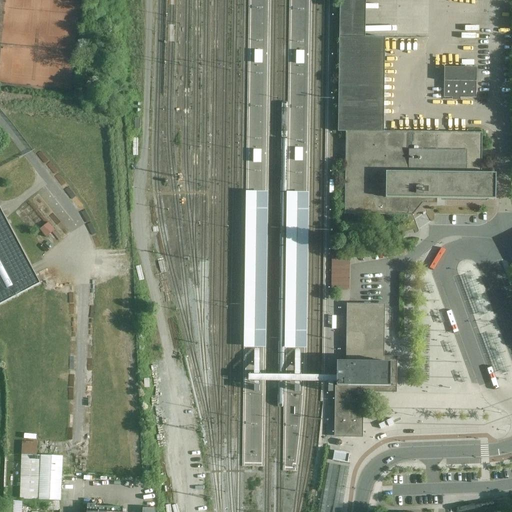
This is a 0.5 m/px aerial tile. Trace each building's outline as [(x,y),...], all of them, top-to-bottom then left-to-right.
[(366,39),(365,0),(340,0),(339,132),(346,132),(345,214),(413,214),(424,202),(438,202),(438,198),(499,199),(498,171),(483,171),(484,132),(386,130),(385,39),(366,39)] [(264,51),(255,51),(255,65),(264,65),(264,51)] [(305,52),(296,52),(296,66),(305,66),(305,52)] [(478,69),(445,69),(445,95),(477,95),(478,69)] [(304,149),(295,149),(295,163),(304,163),(304,149)] [(262,151),(254,151),(254,165),(262,165),(262,151)] [(267,266),(268,194),(247,194),(246,265),(245,350),(266,350),(267,266)] [(309,265),(309,194),(288,194),(286,265),(285,351),(307,351),(309,265)] [(0,205),(0,302),(40,281),(34,270),(4,213),(0,205)] [(52,222),(43,227),(48,236),(58,230),(52,222)] [(350,292),(351,258),(332,258),(332,292),(350,292)] [(471,272),(465,274),(482,320),(488,318),(471,272)] [(386,303),(348,303),(348,362),(337,362),(337,376),(337,378),(337,381),(337,382),(337,385),(337,390),(337,402),(337,435),(362,435),(363,402),(363,399),(366,394),(367,393),(397,393),(397,358),(386,358),(386,337),(386,303)] [(492,328),(486,330),(502,372),(508,370),(492,328)] [(261,350),(254,350),(254,375),(254,377),(249,377),(249,381),(249,384),(255,384),(255,388),(255,394),(257,394),(260,394),(260,388),(260,384),(295,385),(295,388),(295,394),(300,394),(300,388),(300,385),(329,385),(329,389),(329,395),(334,395),(334,389),(334,385),(337,385),(337,382),(337,381),(337,378),(301,378),(301,376),(302,351),(295,351),(295,375),(295,377),(261,377),(261,375),(261,350)] [(349,465),(350,455),(335,453),(333,463),(349,465)] [(62,501),(64,456),(22,455),(20,499),(62,501)] [(318,511),(342,511),(351,468),(328,464),(318,511)] [(22,511),(23,502),(6,501),(5,511),(22,511)]
